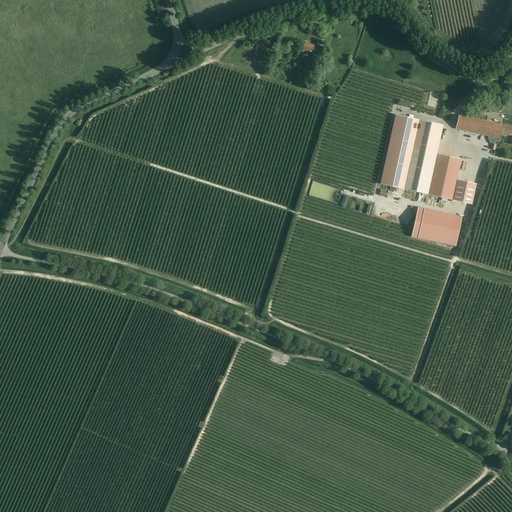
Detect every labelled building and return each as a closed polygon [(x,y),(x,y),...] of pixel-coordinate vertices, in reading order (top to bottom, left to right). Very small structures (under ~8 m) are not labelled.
[(310,52),(313,45),(304,42),(302,50),(305,51),(304,54),(307,55),(308,52),(310,52)] [(318,55),(321,47),(313,45),(310,52),(318,55)] [(419,120),(395,115),(380,184),(404,189),(419,120)] [(511,127),(459,115),(456,129),(501,139),(502,133),(511,135),(511,136),(511,137),(511,127)] [(443,126),(419,120),(404,189),(452,200),(461,160),(436,155),(443,126)] [(344,195),(341,206),(345,208),(349,196),(344,195)] [(455,247),(462,217),(418,207),(411,237),(455,247)]
